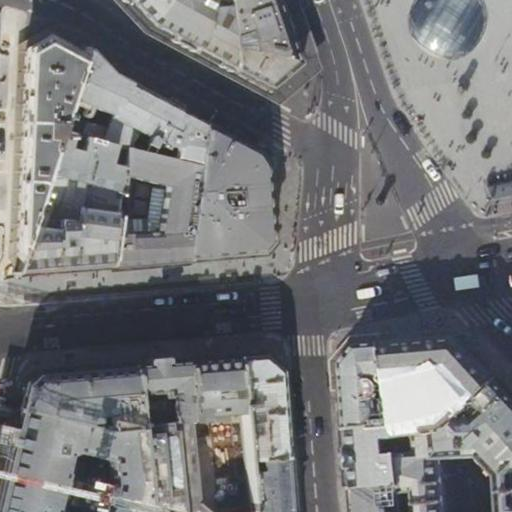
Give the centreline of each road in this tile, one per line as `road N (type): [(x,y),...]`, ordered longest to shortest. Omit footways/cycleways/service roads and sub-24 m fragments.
road 1 (residential): [(53,0),(332,150)]
road 2 (secondary): [(0,326),(315,299)]
road 3 (secondary): [(478,265),(343,48)]
road 4 (tertiary): [(315,299),(307,347),(322,511)]
road 5 (secondary): [(315,299),(478,265)]
road 6 (secondary): [(332,150),(315,299)]
